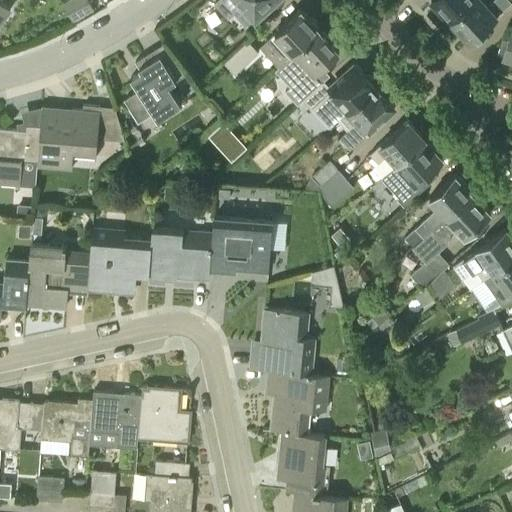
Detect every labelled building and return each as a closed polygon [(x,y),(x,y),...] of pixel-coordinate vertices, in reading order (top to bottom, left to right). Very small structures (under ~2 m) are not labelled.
[(0,0),(0,19),(11,5),(4,0),(0,0)] [(94,8),(89,0),(66,0),(63,2),(73,19),(94,8)] [(234,12),(245,24),(271,0),(217,0),(215,2),(229,17),(234,12)] [(433,0),(451,19),(471,0),(433,0)] [(469,40),(484,26),(511,1),(510,0),(491,0),(489,2),(486,0),(471,0),(451,19),(469,40)] [(282,44),(291,54),(320,28),(301,7),(260,45),(270,55),(282,44)] [(498,52),(511,56),(511,25),(508,37),(503,36),(498,52)] [(330,74),(322,65),(339,49),(320,28),(291,54),(276,69),(290,84),(285,89),(298,103),(303,98),(324,79),(330,74)] [(235,72),(259,51),(248,39),(225,61),(235,72)] [(135,60),(141,69),(131,76),(139,88),(124,98),(138,120),(154,111),(158,118),(175,107),(182,102),(170,83),(185,74),(165,41),(135,60)] [(323,97),(340,116),(376,84),(360,66),(349,76),(346,72),(339,78),(342,82),(333,90),(330,87),(329,85),(324,79),(303,98),(311,108),(323,97)] [(348,149),(355,143),(370,130),(368,128),(395,104),(376,84),(340,116),(350,127),(338,138),(348,149)] [(97,151),(98,137),(100,105),(83,103),(83,108),(71,107),(71,114),(43,112),(43,105),(42,105),(42,112),(41,125),(38,157),(37,166),(72,168),(73,149),(97,151)] [(124,139),(117,111),(113,111),(111,138),(124,139)] [(387,153),(397,163),(425,138),(408,118),(370,152),(378,161),(387,153)] [(0,181),(20,184),(22,156),(38,157),(41,125),(27,124),(27,129),(0,126),(0,181)] [(399,198),(404,204),(436,176),(430,169),(443,158),(425,138),(397,163),(382,177),(400,197),(399,198)] [(311,175),(320,185),(338,169),(330,159),(311,175)] [(187,170),(180,160),(168,169),(175,178),(187,170)] [(338,169),(320,185),(323,189),(328,195),(347,179),(338,169)] [(406,234),(414,243),(473,190),(456,171),(429,196),(437,205),(406,234)] [(231,188),(219,187),(218,196),(230,197),(231,188)] [(328,195),(323,189),(325,198),(331,205),(334,202),(328,195)] [(456,226),(464,235),(491,210),(473,190),(414,243),(415,244),(413,246),(426,259),(411,273),(422,285),(427,282),(444,267),(449,263),(438,250),(448,240),(450,231),(456,226)] [(31,204),(18,203),(17,217),(29,218),(31,204)] [(43,216),(48,211),(48,206),(36,205),(36,215),(43,216)] [(213,231),(210,268),(226,269),(227,261),(236,262),(235,266),(269,269),(269,267),(265,267),(268,235),(272,236),(273,219),(214,215),(213,231)] [(30,235),(31,223),(20,222),(19,229),(22,235),(30,235)] [(93,225),(91,250),(89,284),(135,288),(136,272),(148,273),(152,236),(125,234),(126,228),(93,225)] [(209,276),(210,268),(213,231),(153,226),(152,236),(148,273),(148,275),(166,277),(166,269),(174,270),(174,273),(209,276)] [(482,277),(511,256),(511,234),(507,226),(453,264),(463,277),(475,268),(482,277)] [(30,258),(26,302),(66,305),(68,286),(89,288),(89,284),(91,250),(67,248),(67,243),(32,240),(30,258)] [(347,252),(342,245),(335,252),(340,258),(347,252)] [(7,256),(4,284),(0,283),(0,317),(1,318),(2,302),(26,304),(26,302),(30,258),(7,256)] [(471,321),(498,305),(511,298),(511,290),(511,289),(511,288),(511,256),(482,277),(482,278),(475,282),(489,303),(468,312),(471,321)] [(336,264),(315,269),(315,277),(334,279),(332,293),(342,294),(336,264)] [(444,267),(427,282),(437,295),(455,283),(444,267)] [(379,322),(391,311),(385,305),(373,315),(379,322)] [(498,305),(471,321),(448,330),(453,343),(505,322),(498,305)] [(251,366),(269,368),(312,371),(316,336),(307,336),(310,311),(266,307),(261,352),(252,352),(251,366)] [(511,322),(503,327),(511,347),(511,322)] [(360,363),(364,371),(373,367),(369,359),(360,363)] [(281,429),(308,432),(310,407),(327,408),(330,374),(312,371),(269,368),(267,382),(276,383),(272,427),(263,427),(263,428),(281,429)] [(142,393),(138,433),(188,437),(190,410),(178,409),(180,388),(142,385),(142,393)] [(137,444),(138,433),(142,393),(124,391),(124,397),(114,396),(115,392),(95,390),(95,389),(94,389),(93,403),(91,428),(119,431),(118,442),(137,444)] [(21,426),(42,427),(44,404),(19,402),(19,400),(0,398),(0,445),(1,445),(20,447),(21,426)] [(90,428),(91,428),(93,403),(45,399),(44,404),(42,427),(43,427),(42,437),(70,439),(69,453),(88,454),(90,428)] [(297,479),(296,491),(327,494),(330,464),(324,463),(327,434),(308,432),(281,429),(280,447),(283,447),(282,455),(281,455),(278,477),(297,479)] [(373,455),(369,438),(357,441),(361,458),(373,455)] [(0,494),(10,496),(11,482),(11,481),(0,480),(0,458),(1,447),(0,446),(0,494)] [(155,472),(185,475),(186,461),(156,459),(155,472)] [(114,506),(114,492),(116,470),(93,468),(90,503),(114,506)] [(190,511),(191,505),(186,504),(187,495),(191,495),(192,475),(185,475),(155,472),(146,472),(145,497),(150,498),(149,511),(190,511)] [(37,498),(50,499),(52,475),(39,474),(37,498)] [(52,475),(50,499),(62,500),(64,476),(52,475)] [(84,488),(85,478),(72,477),(71,487),(84,488)] [(347,511),(349,496),(327,494),(296,491),(294,506),(295,506),(294,511),(347,511)] [(124,511),(126,493),(114,492),(114,506),(90,503),(88,511),(124,511)]
